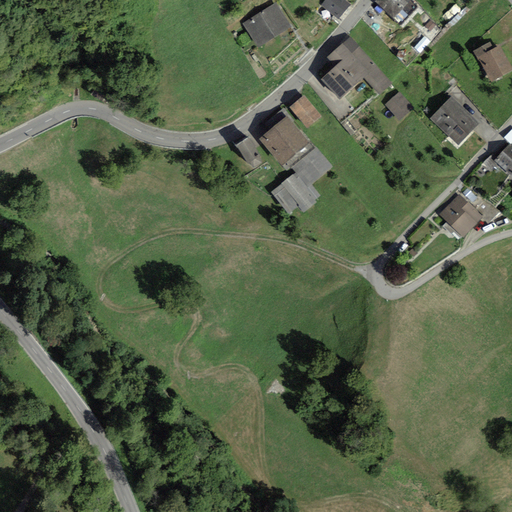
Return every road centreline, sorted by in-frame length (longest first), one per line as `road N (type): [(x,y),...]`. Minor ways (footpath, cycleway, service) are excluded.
road 1 (track): [(398,511),(374,498),(283,505),(268,469),(255,381),(231,365),(177,382),(166,376),(178,331),(173,318),(154,301),(110,303),(106,290),(117,258),(180,232),(284,242),(374,272)]
road 2 (tertiary): [(0,144),(82,109),(157,137),(221,137),(284,94),(366,0)]
road 3 (unclassified): [(511,120),(374,272),(382,295),(397,291),(511,234)]
road 4 (tertiary): [(129,511),(89,425),(0,310)]
